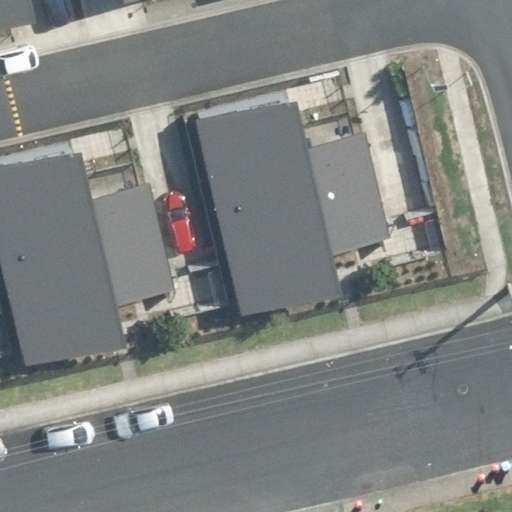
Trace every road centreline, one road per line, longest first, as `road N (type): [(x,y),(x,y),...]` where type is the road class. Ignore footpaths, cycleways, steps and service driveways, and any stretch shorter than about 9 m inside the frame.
road 1 (residential): [(0,508),(511,389)]
road 2 (residential): [(438,0),(0,100)]
